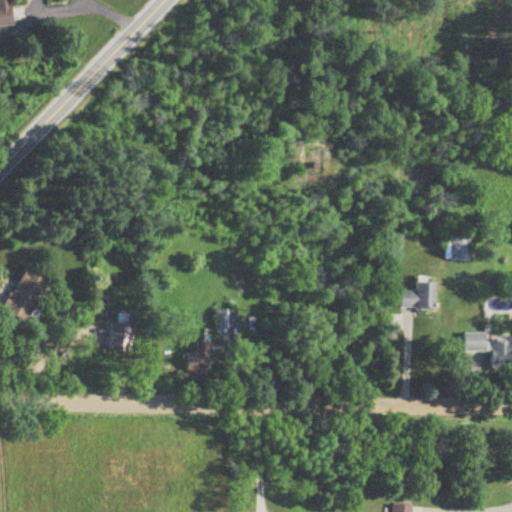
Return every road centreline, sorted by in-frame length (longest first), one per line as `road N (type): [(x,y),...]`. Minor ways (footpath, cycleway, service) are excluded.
road 1 (residential): [(511,408),(0,405)]
road 2 (tertiary): [(165,0),(0,167)]
